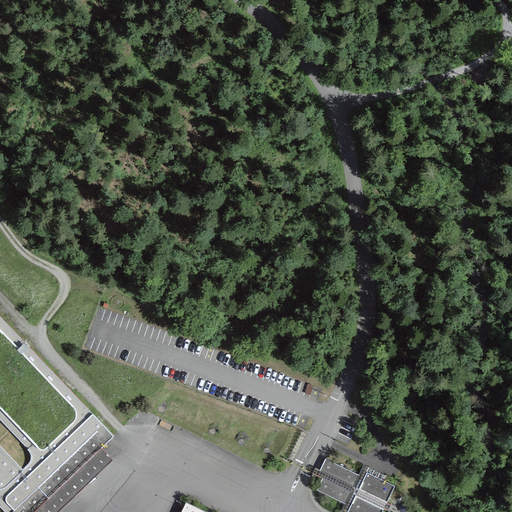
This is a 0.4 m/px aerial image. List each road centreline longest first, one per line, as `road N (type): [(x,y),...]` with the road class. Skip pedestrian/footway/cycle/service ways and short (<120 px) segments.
road 1 (unclassified): [(333,103),(348,153),(366,312),(352,368),(302,468)]
road 2 (track): [(279,29),(0,144)]
road 3 (track): [(0,220),(25,253),(60,273),(63,295),(42,327),(44,345),(120,429)]
road 4 (unclassified): [(247,0),(307,60),(333,103)]
